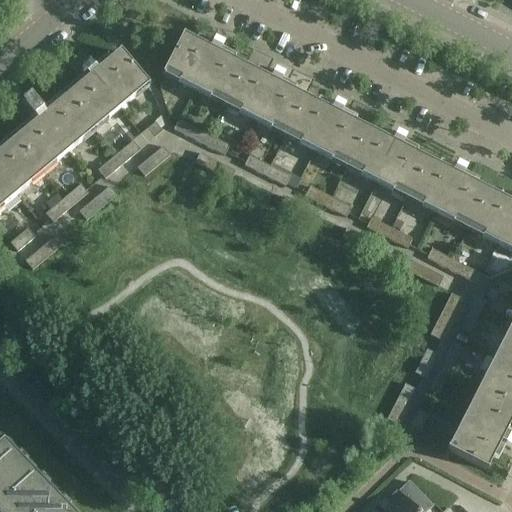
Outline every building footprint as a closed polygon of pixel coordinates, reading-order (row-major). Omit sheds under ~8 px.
[(214,39),(209,49),(182,35),(162,75),(223,106),(243,66),(218,53),(223,44),(214,39)] [(87,79),(65,97),(94,131),(133,98),(131,95),(143,85),(144,84),(118,53),(95,72),(88,64),(80,71),(87,79)] [(269,80),(243,66),(223,106),(284,137),(304,97),(278,84),(283,75),(274,70),(269,80)] [(13,141),(41,175),(94,131),(65,97),(43,116),(28,97),(19,104),(35,123),(13,141)] [(330,110),(304,97),(284,137),(345,168),(365,128),(339,115),(344,105),(335,101),(330,110)] [(182,135),(187,125),(178,121),(174,127),(173,131),(182,135)] [(154,138),(162,132),(154,123),(147,130),(154,138)] [(191,140),(196,130),(187,125),(182,135),(191,140)] [(396,132),(391,142),(365,128),(345,168),(406,199),(426,160),(401,147),(405,137),(396,132)] [(196,143),(202,133),(196,130),(191,140),(196,143)] [(202,146),(207,136),(202,133),(196,143),(202,146)] [(208,149),(213,139),(207,136),(202,146),(208,149)] [(214,152),(219,142),(213,139),(208,149),(214,152)] [(0,209),(41,175),(13,141),(0,151),(0,209)] [(139,151),(137,148),(132,142),(124,148),(132,157),(139,151)] [(225,153),(228,146),(219,142),(214,152),(223,157),(225,153)] [(132,157),(124,148),(119,152),(127,161),(132,157)] [(169,156),(162,148),(157,152),(164,161),(169,156)] [(127,161),(119,152),(114,157),(122,165),(127,161)] [(164,161),(157,152),(151,156),(159,165),(164,161)] [(200,167),(205,157),(199,154),(194,164),(200,167)] [(159,165),(151,156),(146,160),(154,169),(159,165)] [(252,171),(257,161),(248,156),(245,163),(243,167),(252,171)] [(122,165),(114,157),(109,161),(116,170),(122,165)] [(206,170),(211,160),(205,157),(200,167),(206,170)] [(154,169),(146,160),(141,165),(149,173),(154,169)] [(212,173),(217,163),(211,160),(206,170),(212,173)] [(426,160),(406,199),(467,231),(487,191),(461,177),(466,168),(457,163),(452,173),(426,160)] [(116,170),(109,161),(104,165),(111,174),(116,170)] [(258,174),(263,164),(257,161),(252,171),(258,174)] [(217,176),(223,166),(217,163),(212,173),(217,176)] [(264,177),(269,167),(263,164),(258,174),(264,177)] [(111,174),(104,165),(97,171),(102,177),(104,180),(111,174)] [(149,173),(141,165),(136,169),(143,178),(149,173)] [(223,179),(228,169),(223,166),(217,176),(223,179)] [(270,180),(275,170),(269,167),(264,177),(270,180)] [(229,182),(233,175),(234,172),(228,169),(223,179),(229,182)] [(275,183),(281,173),(275,170),(270,180),(275,183)] [(286,184),(289,177),(281,173),(275,183),(284,188),(286,184)] [(87,194),(84,191),(80,185),(72,192),(79,200),(87,194)] [(116,196),(111,190),(108,187),(103,192),(110,200),(116,196)] [(313,202),(318,192),(309,187),(306,194),(304,198),(313,202)] [(511,203),(487,191),(467,231),(511,253),(511,203)] [(79,200),(72,192),(67,196),(74,205),(79,200)] [(110,200),(103,192),(98,196),(105,205),(110,200)] [(318,205),(324,195),(318,192),(313,202),(318,205)] [(324,208),(330,198),(324,195),(318,205),(324,208)] [(74,205),(67,196),(62,200),(69,209),(74,205)] [(105,205),(98,196),(93,200),(100,209),(105,205)] [(285,210),(290,200),(284,197),(283,201),(279,207),(285,210)] [(330,211),(336,201),(330,198),(324,208),(330,211)] [(69,209),(62,200),(57,204),(64,213),(69,209)] [(100,209),(93,200),(88,204),(95,213),(100,209)] [(291,214),(295,207),(297,203),(290,200),(285,210),(291,214)] [(336,214),(341,204),(336,201),(330,211),(336,214)] [(64,213),(57,204),(52,208),(59,217),(64,213)] [(95,213),(88,204),(83,209),(90,217),(95,213)] [(347,215),(350,208),(341,204),(336,214),(345,219),(347,215)] [(59,217),(52,208),(44,215),(49,221),(52,223),(59,217)] [(90,217),(83,209),(78,213),(80,216),(85,222),(90,217)] [(374,233),(379,223),(371,219),(367,226),(365,229),(374,233)] [(380,236),(385,226),(379,223),(374,233),(380,236)] [(386,239),(391,229),(385,226),(380,236),(386,239)] [(34,238),(31,235),(27,229),(19,236),(26,244),(34,238)] [(347,242),(352,232),(346,229),(344,232),(341,239),(347,242)] [(392,242),(397,232),(391,229),(386,239),(392,242)] [(353,245),(356,238),(358,235),(352,232),(347,242),(353,245)] [(397,245),(403,235),(397,232),(392,242),(397,245)] [(408,246),(411,240),(403,235),(397,245),(406,250),(408,246)] [(26,244),(19,236),(14,240),(21,249),(26,244)] [(62,245),(55,237),(54,237),(49,241),(57,250),(62,245)] [(21,249),(14,240),(9,244),(16,253),(21,249)] [(57,250),(49,241),(44,245),(52,254),(57,250)] [(52,254),(44,245),(39,250),(46,258),(52,254)] [(46,258),(39,250),(34,254),(41,263),(46,258)] [(435,265),(440,254),(431,250),(428,257),(426,260),(435,265)] [(41,263),(34,254),(29,258),(36,267),(41,263)] [(441,268),(446,257),(440,254),(435,265),(441,268)] [(447,271),(452,260),(446,257),(441,268),(447,271)] [(36,267),(29,258),(24,263),(31,271),(36,267)] [(408,273),(413,263),(407,260),(405,263),(402,270),(408,273)] [(453,274),(458,263),(452,260),(447,271),(453,274)] [(414,276),(419,266),(413,263),(408,273),(414,276)] [(459,277),(464,266),(458,263),(453,274),(459,277)] [(419,279),(425,269),(419,266),(414,276),(419,279)] [(467,281),(473,271),(464,266),(459,277),(467,281)] [(425,282),(430,272),(425,269),(419,279),(425,282)] [(479,281),(482,276),(473,271),(467,281),(477,286),(479,281)] [(431,285),(436,275),(430,272),(425,282),(431,285)] [(437,288),(442,278),(436,275),(431,285),(437,288)] [(505,297),(509,288),(499,283),(495,291),(498,293),(505,297)] [(494,302),(498,293),(495,291),(488,288),(484,297),(494,302)] [(457,306),(460,300),(450,295),(447,301),(457,306)] [(482,308),(486,302),(482,300),(475,297),(472,303),(482,308)] [(454,312),(457,306),(447,301),(444,307),(454,312)] [(479,314),(482,308),(472,303),(469,309),(479,314)] [(451,318),(454,312),(444,307),(441,312),(451,318)] [(479,314),(469,309),(466,315),(476,320),(479,314)] [(448,324),(451,318),(441,312),(438,318),(448,324)] [(473,326),(476,320),(466,315),(463,321),(473,326)] [(445,329),(448,324),(438,318),(435,324),(445,329)] [(469,334),(473,326),(463,321),(459,329),(469,334)] [(442,335),(445,329),(435,324),(432,330),(442,335)] [(511,330),(508,329),(477,389),(511,407),(511,330)] [(439,341),(442,335),(432,330),(429,336),(439,341)] [(454,363),(459,355),(449,350),(449,349),(444,358),(454,363)] [(436,355),(433,354),(426,350),(423,356),(433,361),(436,355)] [(430,367),(433,361),(423,356),(420,362),(430,367)] [(451,369),(454,363),(444,358),(441,364),(451,369)] [(427,373),(430,367),(420,362),(417,368),(427,373)] [(448,375),(451,369),(441,364),(438,370),(448,375)] [(424,379),(427,373),(417,368),(414,374),(420,377),(424,379)] [(445,381),(448,375),(438,370),(435,376),(445,381)] [(442,387),(445,381),(435,376),(432,382),(442,387)] [(438,395),(442,387),(432,382),(428,390),(438,395)] [(414,390),(404,385),(401,391),(411,396),(414,390)] [(511,439),(504,435),(511,419),(511,407),(477,389),(446,451),(486,471),(499,444),(509,449),(511,443),(511,439)] [(411,396),(401,391),(398,397),(408,402),(411,396)] [(405,408),(408,402),(398,397),(395,403),(405,408)] [(402,414),(405,408),(395,403),(392,408),(402,414)] [(399,419),(402,414),(392,408),(389,414),(399,419)] [(423,424),(428,416),(418,411),(417,411),(413,419),(423,424)] [(396,426),(399,419),(389,414),(386,420),(396,426)] [(420,430),(423,424),(413,419),(410,425),(420,430)] [(417,436),(420,430),(410,425),(407,431),(417,436)] [(67,511),(1,443),(0,443),(0,511),(67,511)] [(397,492),(388,501),(398,511),(397,511),(426,511),(432,506),(410,483),(399,494),(397,492)]
